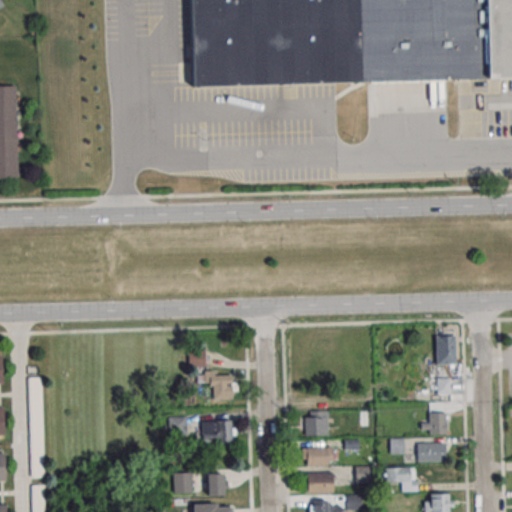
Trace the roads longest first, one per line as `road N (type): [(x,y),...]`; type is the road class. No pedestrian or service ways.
road 1 (secondary): [(511,204),(0,218)]
road 2 (secondary): [(0,312),(264,307)]
road 3 (secondary): [(264,307),(477,302)]
road 4 (residential): [(483,511),(477,302)]
road 5 (residential): [(268,511),(264,307)]
road 6 (residential): [(19,312),(24,511)]
